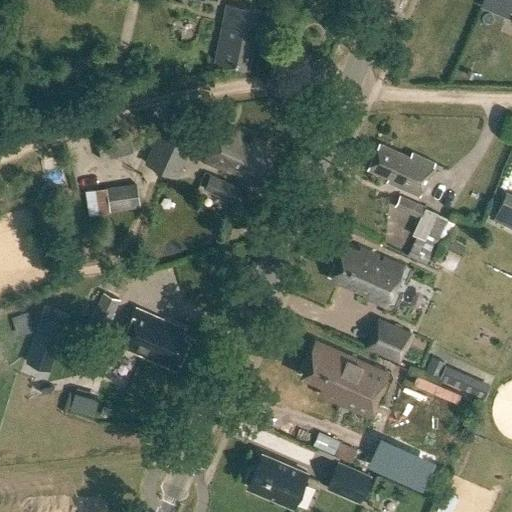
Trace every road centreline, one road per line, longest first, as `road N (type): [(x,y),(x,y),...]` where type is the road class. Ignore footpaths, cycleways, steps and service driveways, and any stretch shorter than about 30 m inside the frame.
road 1 (tertiary): [(164,511),(385,0)]
road 2 (track): [(0,150),(166,100),(285,79),(350,80),(390,98),(511,100)]
